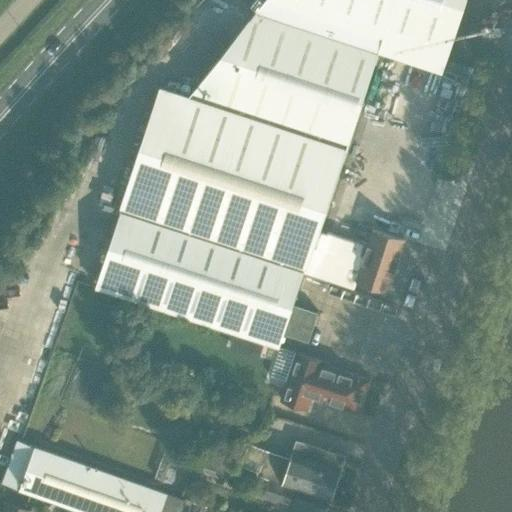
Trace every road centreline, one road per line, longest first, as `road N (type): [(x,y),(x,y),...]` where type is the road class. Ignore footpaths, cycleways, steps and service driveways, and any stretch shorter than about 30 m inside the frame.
road 1 (unclassified): [(370,511),(511,82)]
road 2 (primary): [(0,117),(108,0)]
